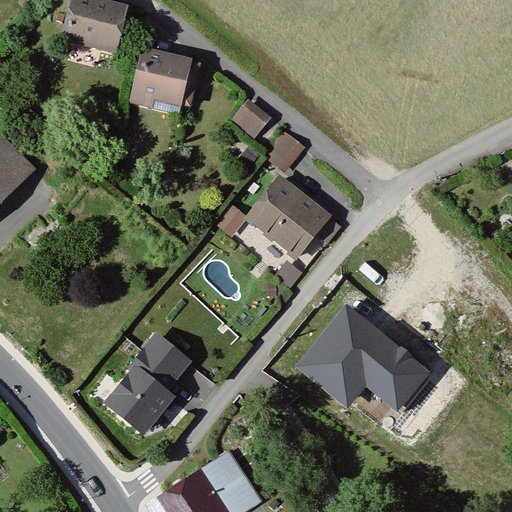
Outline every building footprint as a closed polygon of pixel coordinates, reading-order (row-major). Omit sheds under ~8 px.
[(93,45),(114,51),(124,10),(85,0),(74,0),(66,35),(79,39),(82,31),(95,35),(93,45)] [(182,103),(188,104),(197,67),(144,53),(135,92),(182,103)] [(178,113),(182,103),(135,92),(133,102),(178,113)] [(244,108),(233,122),(252,138),(264,124),(244,108)] [(283,128),(263,154),(284,171),(303,146),(283,128)] [(30,168),(0,139),(0,166),(16,183),(30,168)] [(0,166),(0,199),(16,183),(0,166)] [(249,220),(294,256),(314,233),(325,242),(338,226),(280,180),(249,220)] [(288,262),(276,277),(289,287),(301,272),(288,262)] [(348,310),(301,368),(345,403),(358,388),(361,391),(368,382),(405,413),(432,380),(410,363),(414,359),(402,349),(399,353),(348,310)] [(158,390),(170,375),(182,361),(153,337),(141,352),(128,367),(131,370),(105,402),(138,430),(165,397),(158,390)] [(228,455),(200,473),(198,472),(148,505),(149,508),(156,503),(161,511),(237,511),(257,499),(228,455)]
